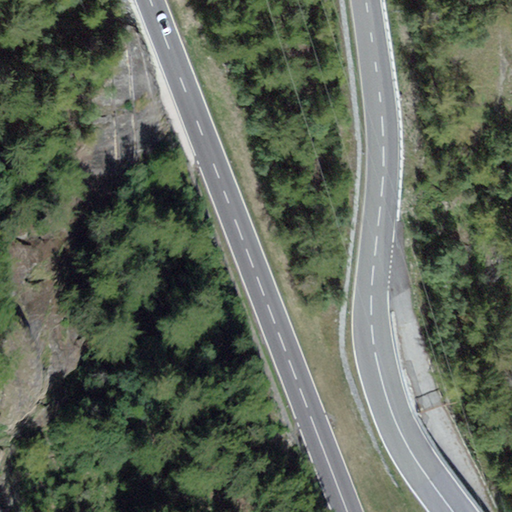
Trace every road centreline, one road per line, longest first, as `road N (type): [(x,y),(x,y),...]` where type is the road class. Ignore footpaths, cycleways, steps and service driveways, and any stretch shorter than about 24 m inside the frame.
road 1 (secondary): [(343,511),(147,0)]
road 2 (secondary): [(365,0),(383,146),(373,345),(414,465),(451,511)]
